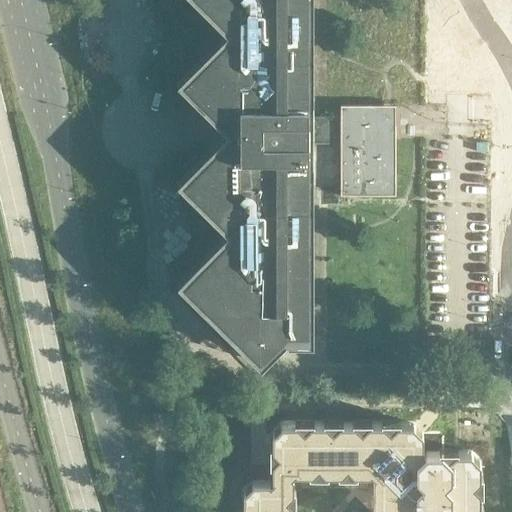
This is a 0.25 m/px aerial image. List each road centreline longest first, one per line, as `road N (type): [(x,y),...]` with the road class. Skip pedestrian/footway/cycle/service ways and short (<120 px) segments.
road 1 (secondary): [(134,511),(109,430),(17,0)]
road 2 (unknown): [(444,385),(455,125),(511,125)]
road 3 (secondary): [(0,366),(39,511)]
